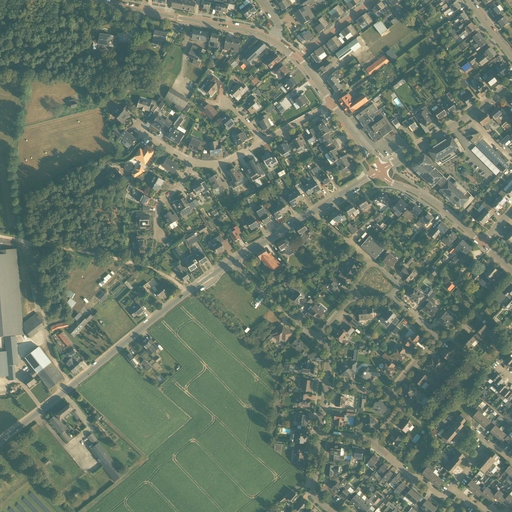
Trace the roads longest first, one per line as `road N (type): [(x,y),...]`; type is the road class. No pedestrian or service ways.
road 1 (tertiary): [(0,442),(230,263)]
road 2 (residential): [(158,234),(159,207),(192,163),(226,162),(332,105)]
road 3 (tertiary): [(273,41),(80,0)]
road 4 (residential): [(317,337),(351,298),(389,297),(437,337)]
road 5 (track): [(148,268),(0,237)]
road 6 (tertiary): [(482,243),(379,171)]
